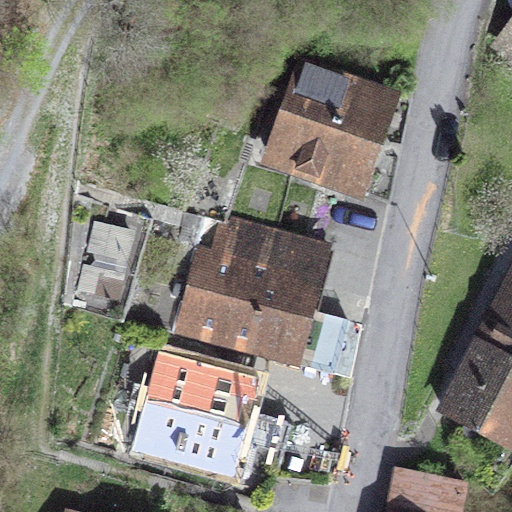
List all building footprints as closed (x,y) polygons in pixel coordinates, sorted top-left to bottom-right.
[(511,50),(511,25),(500,42),(511,50)] [(272,161),(357,191),(390,101),(305,70),(296,95),(289,93),(284,106),(291,109),(272,161)] [(335,376),(349,322),(318,314),(301,309),(317,248),(223,223),(214,256),(209,255),(190,326),(289,353),(286,363),(335,376)] [(92,232),(87,253),(125,262),(130,241),(92,232)] [(301,309),(318,314),(334,253),(317,248),(301,309)] [(115,302),(120,281),(82,272),(77,294),(115,302)] [(511,282),(480,343),(511,359),(511,282)] [(161,333),(148,379),(162,383),(168,363),(175,337),(161,333)] [(479,431),(511,448),(511,359),(480,343),(443,412),(467,425),(463,433),(475,439),(479,431)] [(227,469),(250,387),(168,363),(162,383),(153,417),(144,446),(227,469)] [(139,413),(131,442),(144,446),(153,417),(139,413)] [(459,511),(465,486),(399,472),(390,511),(459,511)]
